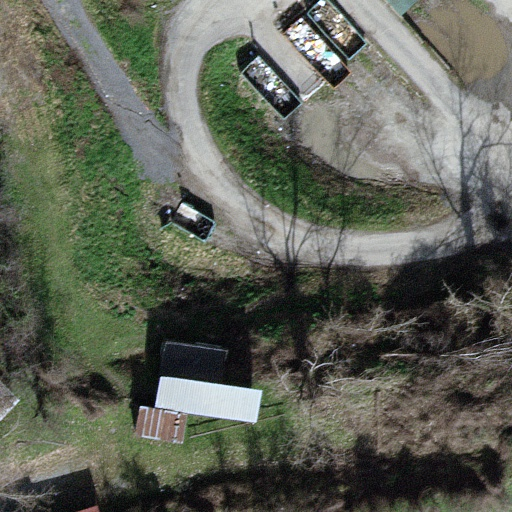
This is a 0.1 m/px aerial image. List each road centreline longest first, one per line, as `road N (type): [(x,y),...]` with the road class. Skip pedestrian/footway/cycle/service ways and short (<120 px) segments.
road 1 (track): [(359,0),(469,119),(509,180)]
road 2 (track): [(0,504),(206,408)]
